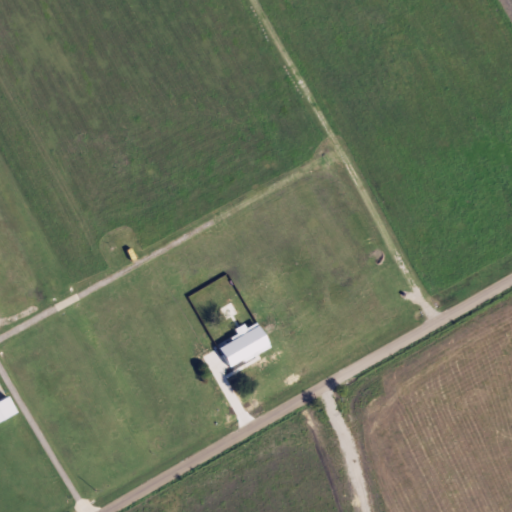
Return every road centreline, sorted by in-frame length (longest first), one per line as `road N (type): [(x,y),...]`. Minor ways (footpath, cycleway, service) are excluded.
road 1 (residential): [(511,278),(100,511)]
road 2 (residential): [(339,146),(0,335)]
road 3 (residential): [(251,0),(440,319)]
road 4 (residential): [(86,511),(0,361)]
